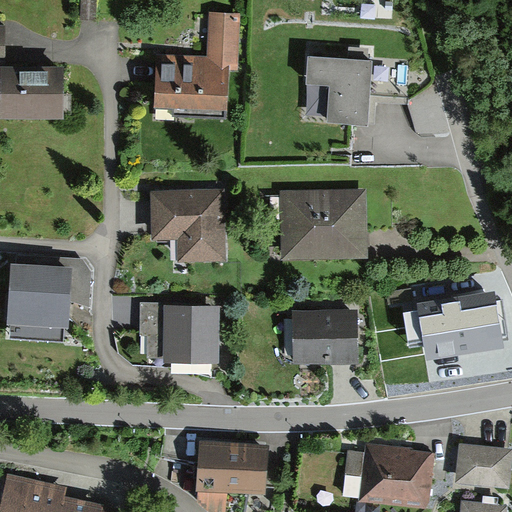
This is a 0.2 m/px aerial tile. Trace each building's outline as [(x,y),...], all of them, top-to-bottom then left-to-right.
[(151,60),(151,101),(220,101),(220,64),(232,64),(232,15),(209,15),(209,60),(151,60)] [(374,60),(308,56),(306,85),(331,87),(328,122),(370,125),(374,60)] [(2,118),(62,118),(62,65),(5,65),(5,61),(0,61),(0,90),(1,91),(2,118)] [(436,82),(408,103),(418,133),(445,133),(450,130),(436,82)] [(283,259),(368,256),(366,189),(281,191),(283,259)] [(226,190),(150,191),(150,239),(177,238),(177,261),(226,261),(226,190)] [(69,328),(71,268),(11,264),(7,324),(12,325),(10,338),(63,341),(64,328),(69,328)] [(494,292),(418,304),(419,311),(403,314),(409,348),(425,346),(427,359),(502,347),(494,292)] [(221,306),(142,304),(141,336),(146,336),(145,356),(163,357),(163,363),(219,364),(221,306)] [(294,312),(295,363),(357,363),(356,311),(294,312)] [(197,463),(198,441),(166,437),(161,455),(197,463)] [(268,446),(198,441),(197,463),(196,490),(199,490),(199,503),(210,511),(244,511),(246,491),(264,493),(268,446)] [(457,482),(509,487),(511,457),(511,448),(460,444),(457,482)] [(360,501),(428,509),(434,452),(365,445),(364,455),(350,453),(348,475),(363,476),(360,501)] [(0,503),(0,511),(120,511),(121,511),(64,498),(66,487),(7,473),(0,503)] [(507,511),(508,505),(461,500),(460,511),(507,511)]
